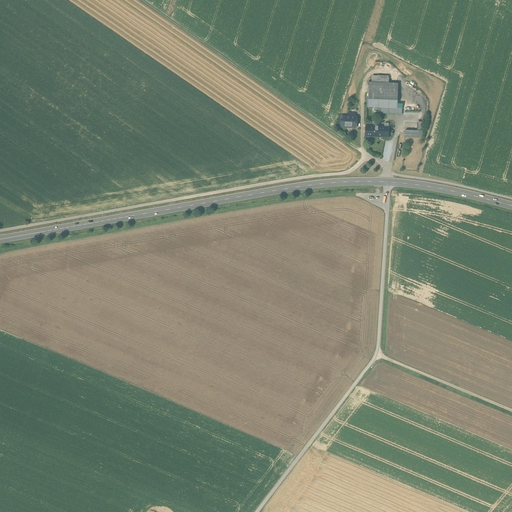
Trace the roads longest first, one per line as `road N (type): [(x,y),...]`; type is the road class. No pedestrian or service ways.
road 1 (secondary): [(0,239),(324,181),(416,183),(511,204)]
road 2 (track): [(261,511),(377,354),(387,180)]
road 3 (track): [(0,256),(355,194)]
road 4 (track): [(144,0),(367,155)]
road 5 (track): [(377,354),(511,411)]
